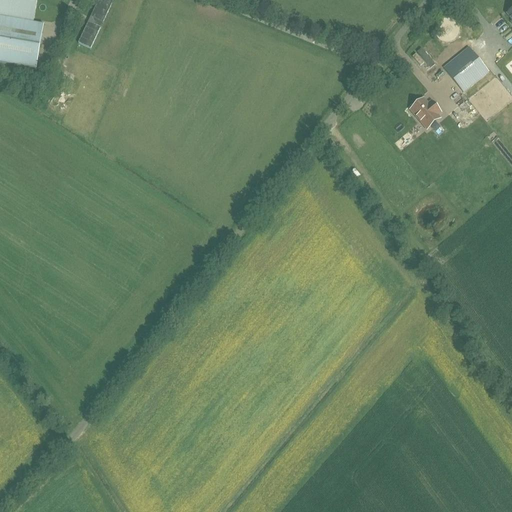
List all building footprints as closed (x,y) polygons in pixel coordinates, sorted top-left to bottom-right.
[(113,2),(108,0),(98,0),(78,44),(91,49),(113,2)] [(0,16),(0,62),(37,68),(45,24),(0,16)] [(431,68),(436,63),(422,48),(413,57),(422,66),(425,63),(431,68)] [(445,68),(464,92),(489,72),(470,48),(445,68)] [(430,129),(443,118),(440,114),(443,112),(434,101),(431,104),(426,99),(413,110),(430,129)]
